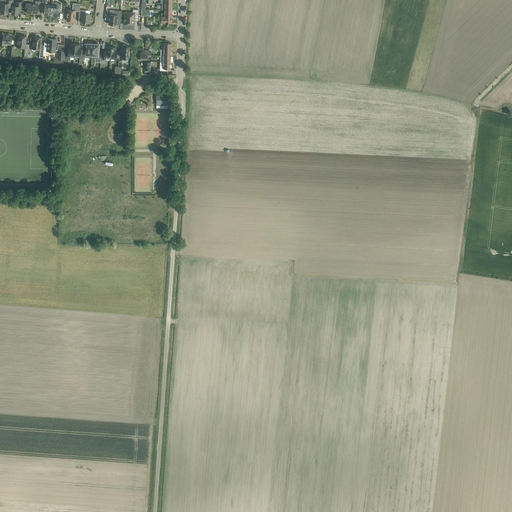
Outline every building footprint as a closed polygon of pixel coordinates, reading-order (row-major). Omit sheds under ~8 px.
[(1,4),(1,10),(0,12),(7,13),(8,7),(11,7),(11,0),(6,0),(6,3),(1,2),(1,4)] [(50,14),(52,5),(48,5),(47,0),(41,0),(42,1),(41,6),(41,9),(44,10),(44,14),(50,14)] [(20,13),(21,4),(22,1),(16,1),(16,5),(12,5),(11,13),(17,14),(18,11),(20,12),(20,13)] [(38,6),(41,6),(42,1),(35,1),(35,4),(26,3),(25,7),(27,8),(27,13),(32,13),(32,12),(38,13),(38,6)] [(61,4),(58,3),(58,6),(52,5),(50,14),(57,15),(58,11),(62,12),(61,4)] [(75,10),(79,11),(79,9),(80,3),(73,3),(72,10),(67,9),(66,20),(74,21),(75,10)] [(89,22),(89,13),(90,10),(79,9),(79,11),(79,16),(82,16),(81,21),(89,22)] [(124,19),(124,24),(134,25),(134,17),(138,18),(138,9),(133,9),(133,12),(131,12),(131,14),(124,14),(124,18),(124,19)] [(108,23),(117,24),(117,20),(120,20),(121,11),(114,10),(113,14),(109,14),(108,23)] [(3,33),(2,38),(2,43),(11,44),(11,39),(12,34),(3,33)] [(18,35),(17,40),(17,46),(25,47),(24,55),(28,56),(28,49),(29,44),(26,44),(26,36),(18,35)] [(33,37),(32,41),(32,48),(40,49),(39,57),(43,57),(43,53),(44,45),(40,45),(41,37),(33,37)] [(48,38),(47,43),(44,43),(44,45),(43,53),(47,53),(47,51),(55,51),(57,39),(48,38)] [(92,55),(93,43),(90,43),(90,42),(89,42),(88,41),(87,42),(87,43),(86,49),(83,49),(83,57),(92,57),(92,55)] [(98,50),(99,44),(99,43),(98,42),(97,42),(96,43),(93,43),(92,55),(96,55),(95,57),(101,58),(101,50),(98,50)] [(74,56),(75,43),(70,43),(70,46),(68,46),(68,56),(64,56),(64,51),(65,59),(65,64),(68,65),(68,58),(70,58),(70,56),(74,56)] [(83,57),(83,49),(81,49),(81,47),(79,47),(80,44),(75,43),(74,56),(80,57),(80,58),(83,58),(83,57)] [(110,59),(111,46),(106,46),(106,49),(104,49),(104,51),(101,50),(101,58),(100,60),(104,60),(104,58),(110,59)] [(170,62),(160,61),(160,70),(167,70),(168,68),(170,68),(170,67),(171,67),(171,64),(170,64),(170,62)] [(169,95),(156,94),(156,104),(169,104),(169,95)]
